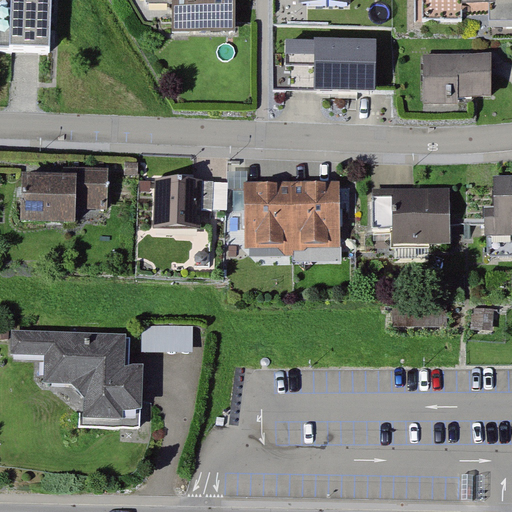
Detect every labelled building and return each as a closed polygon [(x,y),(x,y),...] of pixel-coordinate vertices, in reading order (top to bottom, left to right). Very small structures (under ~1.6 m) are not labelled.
[(57,0),(0,0),(0,52),(58,55),(57,0)] [(235,33),(234,0),(169,0),(170,34),(235,33)] [(354,0),(301,0),(301,24),(354,25),(354,0)] [(319,111),(379,111),(380,58),(320,57),(319,111)] [(492,102),(492,58),(425,58),(425,102),(492,102)] [(74,180),(20,176),(16,226),(73,229),(74,211),(105,213),(107,172),(77,170),(74,180)] [(511,176),(493,177),(493,241),(511,241),(511,176)] [(231,184),(153,181),(151,235),(200,237),(201,217),(229,218),(231,184)] [(293,257),(292,186),(245,187),(246,258),(293,257)] [(340,257),(339,186),(292,186),(293,257),(340,257)] [(451,191),(372,190),(371,232),(392,232),(392,252),(451,252),(451,191)] [(474,308),(475,335),(507,334),(506,307),(474,308)] [(145,353),(195,353),(195,324),(145,324),(145,353)] [(125,337),(12,330),(10,359),(40,361),(39,385),(89,388),(86,429),(137,432),(141,370),(123,369),(125,337)]
